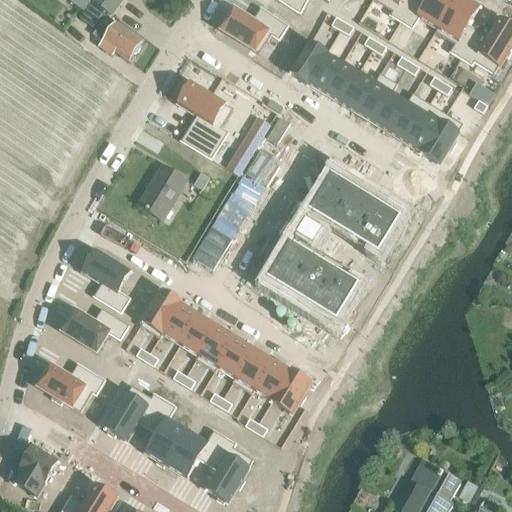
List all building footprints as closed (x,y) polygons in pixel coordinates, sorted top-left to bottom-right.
[(89,0),(70,0),(69,2),(85,14),(93,3),(92,2),(89,0)] [(112,17),(124,1),(124,0),(152,0),(153,0),(92,0),(92,1),(92,2),(93,3),(95,4),(105,11),(112,17)] [(275,0),(300,15),(309,1),(307,0),(275,0)] [(384,0),(397,7),(390,19),(401,26),(416,0),(384,0)] [(419,0),(416,0),(401,26),(412,33),(419,21),(438,32),(457,0),(430,0),(427,5),(419,0)] [(460,0),(457,0),(438,32),(457,44),(450,56),(461,63),(477,36),(467,29),(478,11),(460,0)] [(85,14),(80,20),(92,29),(105,11),(95,4),(93,3),(85,14)] [(224,23),(220,28),(222,31),(221,33),(255,54),(267,35),(279,42),(287,28),(260,11),(252,24),(233,13),(227,23),(224,23)] [(335,19),(330,27),(340,33),(345,26),(335,19)] [(103,43),(100,48),(112,57),(115,53),(128,63),(142,43),(117,25),(112,31),(102,23),(93,36),(103,43)] [(477,36),(461,63),(472,69),(479,58),(499,70),(509,53),(511,55),(511,54),(511,27),(509,30),(499,23),(487,42),(477,36)] [(345,26),(340,33),(350,40),(355,32),(345,26)] [(367,40),(362,47),(373,54),(377,46),(367,40)] [(309,45),(290,76),(307,87),(326,56),(309,45)] [(377,46),(373,54),(383,60),(388,52),(377,46)] [(326,56),(307,87),(324,97),(343,66),(326,56)] [(400,60),(395,67),(405,74),(410,66),(400,60)] [(343,66),(324,97),(340,107),(359,76),(343,66)] [(410,66),(405,74),(416,80),(420,72),(410,66)] [(359,76),(340,107),(356,117),(375,86),(359,76)] [(433,80),(428,88),(438,94),(443,86),(433,80)] [(375,86),(356,117),(373,127),(392,96),(375,86)] [(443,86),(438,94),(448,100),(453,92),(443,86)] [(477,87),(470,98),(487,109),(494,98),(477,87)] [(183,98),(177,109),(195,121),(188,133),(215,150),(223,136),(212,129),(224,109),(207,99),(209,96),(199,90),(197,93),(190,88),(188,91),(185,90),(181,96),(183,98)] [(392,96),(373,127),(389,137),(408,106),(392,96)] [(477,103),(472,111),(483,117),(487,110),(477,103)] [(408,106),(389,137),(406,147),(425,116),(408,106)] [(425,116),(406,147),(422,157),(441,126),(425,116)] [(258,123),(228,173),(238,180),(269,129),(258,123)] [(441,126),(422,157),(439,167),(448,153),(451,155),(456,145),(454,143),(458,136),(441,126)] [(162,169),(138,209),(163,224),(187,184),(162,169)] [(202,193),(209,182),(200,177),(194,188),(202,193)] [(331,180),(310,215),(377,257),(399,221),(331,180)] [(303,223),(293,238),(312,249),(317,242),(321,234),(303,223)] [(400,230),(396,237),(407,244),(411,237),(400,230)] [(321,234),(317,242),(325,247),(330,239),(321,234)] [(396,237),(392,244),(403,250),(407,244),(396,237)] [(330,239),(325,247),(334,252),(339,245),(330,239)] [(317,242),(312,249),(320,255),(325,247),(317,242)] [(392,244),(388,250),(399,256),(403,250),(392,244)] [(325,247),(320,255),(329,260),(334,252),(325,247)] [(290,248),(268,283),(335,324),(357,289),(290,248)] [(388,250),(384,256),(395,263),(399,256),(388,250)] [(90,265),(83,276),(102,287),(94,300),(121,317),(130,303),(118,295),(130,276),(96,255),(95,257),(91,257),(88,262),(90,265)] [(384,256),(381,263),(387,267),(391,269),(395,263),(384,256)] [(381,263),(374,273),(381,277),(387,267),(381,263)] [(387,267),(381,277),(388,281),(394,271),(391,269),(387,267)] [(370,279),(364,289),(371,293),(377,283),(370,279)] [(377,283),(371,293),(375,296),(377,298),(384,287),(377,283)] [(364,289),(360,296),(371,302),(375,296),(371,293),(364,289)] [(162,295),(143,326),(162,338),(181,307),(162,295)] [(360,296),(356,302),(367,308),(371,302),(360,296)] [(356,302),(352,308),(363,315),(367,308),(356,302)] [(181,307),(162,338),(180,349),(199,318),(181,307)] [(352,308),(348,315),(359,321),(363,315),(352,308)] [(65,325),(62,330),(64,333),(62,335),(97,356),(109,336),(120,344),(129,330),(102,313),(94,326),(75,315),(68,325),(65,325)] [(348,315),(344,321),(355,328),(359,321),(348,315)] [(199,318),(180,349),(199,360),(218,329),(199,318)] [(218,329),(199,360),(217,372),(236,341),(218,329)] [(236,341),(217,372),(235,383),(254,352),(236,341)] [(131,346),(126,354),(136,360),(141,352),(131,346)] [(254,352),(235,383),(254,394),(273,363),(254,352)] [(158,363),(153,370),(163,377),(168,369),(158,363)] [(273,363),(254,394),(272,406),(291,375),(273,363)] [(41,380),(37,385),(40,388),(38,390),(46,395),(44,398),(53,404),(55,401),(72,411),(84,392),(96,399),(105,385),(78,368),(70,381),(51,370),(44,380),(41,380)] [(168,369),(163,377),(174,383),(178,375),(168,369)] [(291,375),(272,406),(291,417),(297,408),(300,410),(306,400),(303,398),(310,386),(291,375)] [(195,385),(190,393),(200,399),(205,391),(195,385)] [(205,391),(200,399),(210,405),(215,398),(205,391)] [(124,396),(103,430),(124,443),(135,424),(145,430),(162,403),(151,397),(144,408),(124,396)] [(155,436),(144,455),(164,468),(185,433),(166,422),(173,410),(162,403),(145,430),(155,436)] [(231,408),(227,415),(237,422),(242,414),(231,408)] [(242,414),(237,422),(247,428),(252,420),(242,414)] [(185,433),(164,468),(184,480),(195,461),(205,467),(222,440),(211,434),(204,445),(185,433)] [(275,438),(270,446),(280,452),(285,444),(275,438)] [(215,473),(204,492),(214,499),(214,502),(219,505),(222,503),(225,505),(229,497),(232,499),(238,489),(235,488),(246,471),(226,459),(233,447),(222,440),(205,467),(215,473)] [(21,472),(13,485),(34,498),(54,464),(31,449),(18,470),(21,472)] [(450,511),(453,508),(449,506),(460,486),(421,464),(409,485),(417,489),(403,511),(450,511)] [(469,506),(478,489),(467,483),(458,500),(469,506)] [(56,511),(103,511),(111,499),(109,497),(110,494),(104,491),(101,493),(91,486),(79,505),(66,497),(56,511)]
